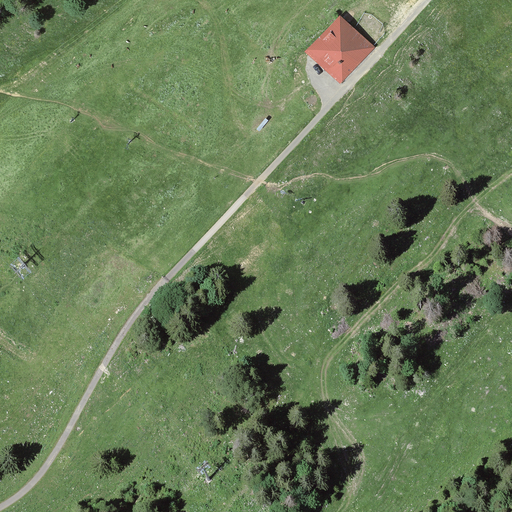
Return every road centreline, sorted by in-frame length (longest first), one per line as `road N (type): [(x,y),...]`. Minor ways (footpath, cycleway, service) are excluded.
road 1 (track): [(258,181),(133,318),(43,471),(0,507)]
road 2 (track): [(3,89),(77,106),(258,181)]
road 3 (track): [(197,0),(219,25),(235,118),(248,129),(267,125),(303,84),(337,97)]
road 4 (track): [(428,0),(258,181)]
road 5 (track): [(3,89),(125,10),(155,0)]
